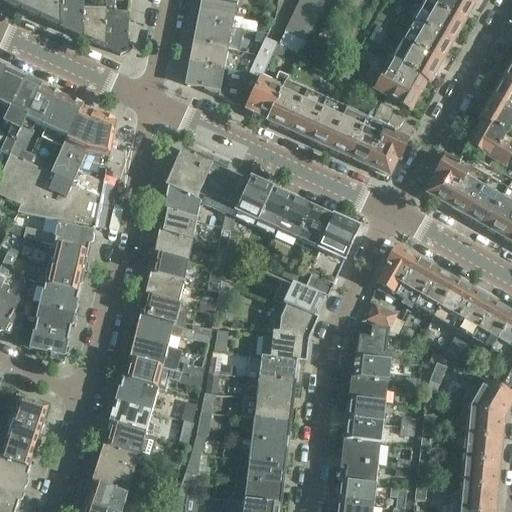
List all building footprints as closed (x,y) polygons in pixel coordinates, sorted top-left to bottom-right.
[(0,0),(0,1),(21,11),(20,0),(0,0)] [(41,0),(20,0),(21,11),(42,21),(41,0)] [(60,0),(41,0),(42,21),(61,29),(60,0)] [(61,0),(61,29),(84,40),(83,4),(83,0),(61,0)] [(83,0),(83,4),(84,40),(105,49),(105,4),(95,4),(95,0),(83,0)] [(105,4),(105,49),(119,56),(126,53),(128,15),(114,14),(113,0),(105,0),(106,14),(106,4),(105,4)] [(326,0),(302,0),(281,46),(300,55),(326,0)] [(428,0),(426,4),(462,24),(463,23),(465,24),(469,16),(467,15),(475,0),(428,0)] [(200,14),(198,22),(232,29),(255,32),(255,24),(242,22),(243,19),(234,18),(236,7),(203,1),(202,3),(200,4),(199,12),(200,14)] [(426,4),(393,62),(429,83),(430,81),(432,82),(436,75),(434,73),(456,34),(458,36),(462,27),(461,26),(462,24),(426,4)] [(390,20),(379,14),(373,26),(384,31),(390,20)] [(232,29),(198,22),(197,31),(195,32),(193,39),(195,41),(195,43),(228,49),(232,29)] [(368,40),(378,45),(385,34),(375,28),(368,40)] [(266,39),(267,36),(257,33),(255,42),(263,44),(264,43),(266,39)] [(192,55),(191,63),(224,70),(228,49),(195,43),(194,45),(192,46),(191,53),(192,55)] [(219,94),(205,91),(245,109),(258,80),(275,48),(264,43),(263,44),(248,76),(244,75),(232,73),(228,72),(225,89),(220,89),(219,94)] [(242,66),(252,66),(253,56),(243,56),(242,66)] [(429,83),(393,62),(393,63),(390,61),(382,76),(373,92),(383,98),(383,97),(410,112),(419,96),(426,83),(428,84),(429,83)] [(485,109),(481,117),(483,118),(481,121),(484,123),(511,138),(511,62),(507,70),(509,71),(487,110),(485,109)] [(187,73),(185,82),(187,83),(186,86),(204,89),(203,91),(205,91),(219,94),(220,89),(224,70),(191,63),(189,73),(187,73)] [(348,82),(352,73),(330,63),(326,72),(348,82)] [(359,65),(352,66),(354,86),(362,85),(359,65)] [(7,72),(0,87),(0,106),(10,111),(24,80),(7,72)] [(260,78),(245,109),(267,119),(283,88),(260,78)] [(24,80),(10,111),(3,126),(10,129),(0,151),(0,152),(9,157),(13,149),(41,89),(41,87),(24,80)] [(284,84),(283,88),(267,119),(268,120),(267,122),(271,123),(270,125),(278,128),(279,126),(319,144),(318,146),(325,150),(326,148),(327,148),(344,112),(284,84)] [(50,93),(41,89),(13,149),(25,154),(38,127),(47,131),(61,98),(59,97),(58,95),(52,92),(50,93)] [(61,98),(47,131),(43,140),(62,149),(66,140),(72,132),(82,109),(83,108),(81,107),(79,104),(73,101),(70,102),(61,98)] [(82,109),(72,132),(67,140),(51,176),(72,186),(78,173),(84,157),(85,157),(108,160),(115,124),(114,123),(112,119),(107,117),(102,118),(82,109)] [(344,112),(327,148),(331,150),(330,152),(339,156),(340,154),(378,172),(377,173),(386,177),(387,175),(389,176),(389,174),(393,172),(397,161),(398,162),(415,124),(394,112),(385,130),(344,112)] [(511,138),(484,123),(470,146),(496,161),(494,164),(504,170),(506,167),(511,156),(511,138)] [(431,197),(429,199),(437,203),(438,201),(476,223),(475,225),(482,229),(484,227),(486,229),(506,192),(469,171),(476,160),(455,148),(448,161),(446,160),(435,179),(436,180),(429,192),(430,192),(428,195),(431,197)] [(165,188),(167,189),(168,189),(196,202),(212,165),(181,151),(165,188)] [(10,157),(0,178),(0,197),(20,207),(17,214),(92,229),(93,229),(95,229),(103,185),(78,173),(72,186),(50,177),(51,175),(10,157)] [(54,167),(35,158),(31,166),(51,175),(54,167)] [(212,165),(196,202),(200,203),(225,215),(233,219),(235,215),(248,186),(250,182),(212,165)] [(511,169),(506,167),(504,170),(503,172),(511,176),(511,169)] [(248,186),(235,215),(233,219),(273,237),(275,233),(291,201),(250,182),(248,186)] [(163,200),(160,212),(196,222),(200,203),(196,202),(168,189),(167,189),(165,200),(163,200)] [(511,195),(506,192),(486,229),(488,230),(486,231),(494,236),(496,234),(511,243),(511,195)] [(291,201),(275,233),(273,237),(314,256),(316,252),(332,220),(291,201)] [(160,225),(158,234),(192,243),(196,222),(160,212),(157,225),(160,225)] [(226,216),(223,231),(230,233),(233,219),(226,216)] [(332,220),(316,252),(317,252),(307,274),(331,285),(341,264),(357,231),(332,220)] [(11,234),(25,239),(28,231),(14,226),(11,234)] [(26,240),(54,246),(87,253),(89,245),(92,244),(93,238),(91,235),(92,233),(87,232),(57,226),(54,237),(28,231),(27,235),(26,240)] [(223,231),(219,250),(227,252),(231,233),(223,231)] [(154,242),(151,255),(187,264),(192,243),(158,234),(156,242),(154,242)] [(28,240),(24,248),(42,252),(44,244),(28,240)] [(51,252),(48,266),(82,273),(85,271),(86,266),(85,263),(87,253),(54,246),(52,252),(51,252)] [(378,287),(378,288),(388,294),(433,320),(453,283),(454,282),(449,278),(447,280),(406,256),(407,255),(399,250),(398,252),(396,250),(386,267),(388,268),(387,269),(385,268),(384,270),(386,271),(377,286),(378,287)] [(219,251),(214,271),(223,273),(224,264),(227,253),(219,251)] [(239,258),(227,253),(224,264),(235,269),(239,258)] [(152,268),(150,276),(182,285),(187,264),(151,255),(149,267),(152,268)] [(24,261),(17,260),(12,271),(21,276),(24,261)] [(0,289),(14,264),(6,261),(0,270),(0,289)] [(46,281),(44,287),(77,294),(79,286),(82,284),(84,279),(82,277),(82,273),(48,266),(44,281),(46,281)] [(227,271),(223,281),(234,286),(239,276),(227,271)] [(214,272),(210,292),(218,294),(223,273),(214,272)] [(145,284),(142,297),(177,306),(182,285),(150,276),(148,285),(145,284)] [(326,298),(331,285),(310,276),(304,288),(326,298)] [(41,281),(29,277),(28,283),(39,287),(41,281)] [(453,283),(433,320),(491,354),(511,317),(510,316),(511,315),(503,310),(502,311),(464,289),(465,288),(457,283),(456,285),(453,283)] [(232,289),(220,286),(219,298),(230,300),(232,289)] [(282,306),(286,308),(317,322),(317,321),(316,320),(324,302),(318,299),(304,292),(292,286),(282,306)] [(42,292),(38,307),(73,315),(76,313),(77,307),(75,304),(77,294),(44,287),(43,292),(42,292)] [(0,333),(1,333),(3,334),(4,333),(9,322),(13,314),(14,314),(20,304),(0,293),(0,333)] [(141,310),(139,319),(172,327),(177,306),(142,297),(139,310),(141,310)] [(33,299),(26,298),(25,306),(32,307),(33,299)] [(229,301),(219,299),(217,309),(227,311),(229,301)] [(204,314),(213,315),(214,307),(199,304),(198,312),(204,314)] [(364,317),(364,318),(390,330),(392,326),(392,327),(397,316),(370,305),(369,307),(375,309),(370,320),(364,317)] [(36,323),(35,328),(69,335),(70,327),(73,325),(74,320),(73,317),(73,315),(38,307),(35,323),(36,323)] [(274,319),(272,335),(277,336),(303,338),(309,339),(317,322),(286,308),(280,320),(274,319)] [(213,315),(204,314),(203,323),(211,325),(213,315)] [(21,326),(25,318),(14,315),(10,323),(21,326)] [(392,327),(390,332),(398,335),(407,321),(397,316),(392,327)] [(511,317),(491,354),(506,362),(505,364),(508,365),(497,384),(511,392),(511,317)] [(135,326),(131,339),(167,348),(170,337),(192,342),(192,341),(195,333),(172,327),(139,319),(137,327),(135,326)] [(9,322),(4,333),(15,340),(21,326),(10,323),(9,322)] [(32,334),(29,350),(51,355),(49,360),(62,362),(63,356),(67,354),(68,348),(66,345),(69,335),(35,328),(33,334),(32,334)] [(413,333),(403,328),(399,335),(409,340),(413,333)] [(359,340),(356,360),(390,364),(391,354),(386,353),(388,332),(372,331),(371,339),(370,339),(369,341),(359,340)] [(210,337),(195,333),(192,341),(208,345),(210,337)] [(216,333),(213,353),(225,354),(227,334),(216,333)] [(272,335),(270,359),(296,364),(305,365),(308,343),(303,342),(303,338),(277,336),(272,335)] [(131,352),(129,362),(162,370),(176,373),(178,362),(165,359),(167,348),(131,339),(128,352),(131,352)] [(448,354),(452,360),(460,355),(456,348),(448,354)] [(391,354),(390,364),(392,364),(398,365),(399,354),(391,354)] [(219,358),(210,357),(207,374),(216,375),(219,358)] [(261,358),(258,380),(294,385),(294,383),(296,381),(297,375),(295,373),(296,364),(270,359),(261,358)] [(482,365),(471,359),(466,368),(478,374),(482,365)] [(353,371),(352,381),(387,385),(389,365),(392,365),(392,364),(390,364),(356,360),(354,360),(354,361),(352,363),(352,369),(353,371)] [(121,381),(123,381),(157,391),(166,393),(169,381),(199,389),(202,379),(162,370),(129,362),(127,369),(124,368),(121,381)] [(183,365),(181,374),(202,379),(204,370),(183,365)] [(430,383),(439,387),(446,369),(437,365),(430,383)] [(490,369),(482,365),(478,374),(485,378),(490,369)] [(216,376),(207,374),(203,394),(213,396),(216,376)] [(406,379),(405,387),(419,389),(420,381),(406,379)] [(258,380),(256,400),(292,404),(293,395),(295,394),(295,387),(294,386),(294,385),(258,380)] [(117,402),(116,404),(151,415),(157,391),(123,381),(120,393),(117,395),(116,400),(117,402)] [(350,399),(349,400),(384,405),(387,385),(352,381),(351,390),(349,392),(348,397),(350,399)] [(461,406),(468,409),(502,420),(511,403),(511,397),(484,382),(478,392),(471,388),(461,406)] [(418,397),(419,389),(405,387),(404,395),(418,397)] [(216,396),(203,395),(200,414),(214,415),(216,396)] [(256,400),(253,421),(289,425),(289,423),(291,421),(292,415),(291,414),(292,404),(256,400)] [(348,412),(347,422),(382,426),(384,405),(349,400),(349,403),(347,405),(347,411),(348,412)] [(11,415),(10,419),(42,429),(44,423),(48,421),(49,416),(48,413),(50,406),(38,403),(37,407),(18,401),(16,405),(13,404),(10,414),(11,415)] [(183,422),(190,424),(195,406),(185,403),(180,421),(183,422)] [(111,424),(111,426),(145,436),(151,415),(116,404),(114,415),(111,417),(110,422),(111,424)] [(468,409),(465,440),(500,443),(502,420),(468,409)] [(214,417),(200,415),(197,435),(211,436),(214,417)] [(432,437),(434,418),(424,417),(422,435),(432,437)] [(6,425),(2,439),(35,450),(38,448),(40,443),(38,440),(42,429),(10,419),(8,426),(6,425)] [(401,419),(399,427),(414,429),(415,421),(401,419)] [(289,427),(289,425),(253,421),(251,441),(287,446),(288,435),(290,434),(290,429),(289,427)] [(192,424),(190,424),(183,422),(178,443),(186,445),(192,424)] [(345,441),(344,442),(380,446),(382,426),(347,422),(346,431),(344,433),(343,439),(345,441)] [(105,447),(104,449),(138,459),(142,460),(148,438),(145,436),(111,426),(107,436),(105,439),(104,444),(105,447)] [(414,430),(400,428),(399,436),(413,438),(414,430)] [(208,437),(198,435),(191,455),(203,457),(208,437)] [(0,460),(29,470),(31,462),(34,460),(36,455),(34,453),(35,450),(2,439),(0,443),(0,460)] [(250,449),(248,462),(284,466),(285,464),(287,463),(287,456),(286,455),(287,446),(251,441),(241,440),(240,448),(250,449)] [(429,460),(431,441),(421,440),(419,459),(429,460)] [(465,440),(463,464),(498,467),(500,443),(465,440)] [(343,454),(342,463),(377,466),(380,446),(344,442),(344,444),(342,445),(342,452),(343,454)] [(102,449),(91,484),(126,498),(130,498),(141,461),(138,459),(104,449),(102,449)] [(161,457),(159,465),(171,469),(174,460),(161,457)] [(201,458),(192,457),(185,475),(197,476),(201,458)] [(419,459),(416,478),(427,479),(429,460),(419,459)] [(0,482),(22,489),(22,488),(25,488),(27,483),(26,479),(29,470),(0,460),(0,482)] [(399,460),(397,468),(411,470),(412,462),(399,460)] [(248,462),(246,483),(282,487),(283,477),(285,476),(286,469),(284,468),(284,466),(248,462)] [(340,481),(340,483),(375,487),(377,466),(342,463),(341,472),(339,473),(339,480),(340,481)] [(461,487),(496,491),(498,467),(463,464),(461,487)] [(410,471),(398,469),(397,478),(410,479),(410,471)] [(195,477),(184,476),(177,495),(188,497),(195,477)] [(166,481),(156,509),(164,511),(174,484),(166,481)] [(0,505),(15,511),(18,502),(21,500),(23,495),(21,492),(22,489),(0,482),(0,505)] [(246,483),(244,503),(280,508),(280,505),(282,504),(282,498),(281,495),(282,487),(246,483)] [(338,495),(337,504),(372,508),(375,487),(340,483),(339,484),(338,486),(337,493),(338,495)] [(424,503),(426,484),(416,483),(413,502),(424,503)] [(90,497),(87,506),(103,511),(121,511),(126,498),(91,484),(87,496),(90,497)] [(461,487),(458,511),(494,511),(496,491),(461,487)] [(396,499),(395,510),(404,511),(407,492),(398,490),(396,499)] [(184,511),(188,497),(177,496),(171,511),(184,511)] [(280,511),(281,510),(280,509),(280,508),(244,503),(231,502),(230,511),(280,511)]
